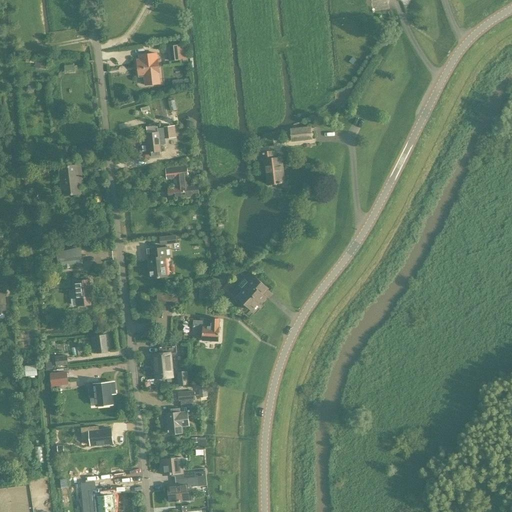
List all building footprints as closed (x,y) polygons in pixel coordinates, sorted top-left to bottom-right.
[(180,59),(179,45),(168,47),(170,61),(180,59)] [(139,76),(144,75),(145,85),(160,84),(157,59),(145,61),(145,59),(137,60),(139,76)] [(146,152),(150,152),(150,156),(159,155),(158,144),(163,143),(163,138),(172,137),(176,137),(175,125),(163,126),(163,127),(164,128),(157,129),(157,132),(146,133),(147,143),(145,144),(146,152)] [(311,126),(289,128),(291,142),(312,140),(311,126)] [(268,184),(284,182),(282,170),(280,170),(279,158),(275,158),(274,151),(260,153),(261,160),(265,160),(268,184)] [(78,180),(81,179),(80,164),(59,167),(63,195),(80,193),(79,184),(78,184),(78,180)] [(177,178),(178,187),(168,188),(169,198),(199,195),(198,184),(188,185),(187,177),(188,177),(187,167),(166,169),(167,179),(177,178)] [(160,244),(176,243),(176,236),(160,237),(160,244)] [(81,247),(56,252),(58,268),(83,264),(81,247)] [(163,257),(170,257),(169,247),(151,249),(152,258),(148,258),(150,278),(165,276),(163,257)] [(242,292),(237,297),(252,310),(264,296),(262,294),(268,288),(250,272),(236,287),(242,292)] [(77,306),(93,304),(90,280),(74,282),(77,306)] [(48,290),(57,288),(55,281),(47,283),(48,290)] [(163,305),(178,304),(177,294),(163,295),(162,293),(157,293),(158,303),(163,303),(163,305)] [(193,334),(202,334),(202,340),(218,341),(219,327),(219,319),(211,319),(211,321),(194,320),(193,334)] [(98,353),(108,352),(106,334),(96,336),(96,337),(91,337),(92,348),(97,348),(98,353)] [(176,346),(159,347),(160,353),(154,354),(157,379),(172,377),(170,353),(177,352),(176,346)] [(67,355),(55,357),(56,366),(68,364),(67,355)] [(67,371),(50,373),(52,386),(68,384),(67,371)] [(93,384),(88,385),(89,398),(95,398),(96,407),(113,405),(112,394),(116,394),(115,381),(93,383),(93,384)] [(192,399),(195,399),(194,391),(178,393),(179,401),(181,400),(182,407),(193,406),(192,399)] [(181,422),(188,422),(187,412),(180,413),(180,412),(167,414),(169,434),(182,433),(181,422)] [(99,426),(81,428),(82,440),(89,439),(90,446),(113,444),(112,428),(99,430),(99,426)] [(162,459),(163,475),(180,473),(180,479),(197,478),(196,469),(182,470),(181,458),(162,459)] [(197,486),(197,478),(180,479),(181,485),(168,486),(169,502),(188,500),(187,487),(197,486)] [(111,511),(111,502),(112,501),(112,494),(102,495),(102,489),(90,490),(91,496),(97,496),(98,511),(111,511)]
